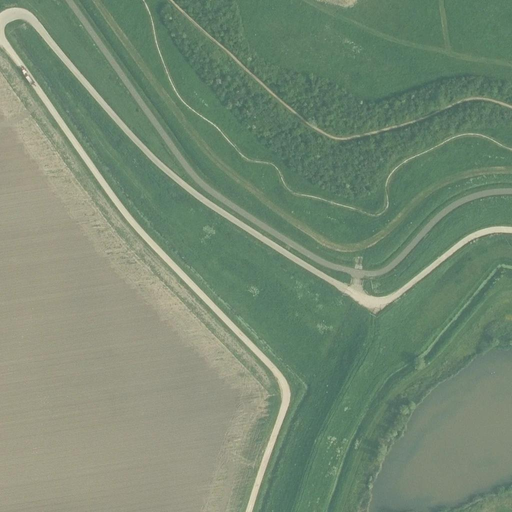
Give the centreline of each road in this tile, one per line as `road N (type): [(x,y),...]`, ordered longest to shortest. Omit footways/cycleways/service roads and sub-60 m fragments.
road 1 (unknown): [(97,0),(203,150),(335,243),(367,246),(460,172),(511,167)]
road 2 (track): [(511,149),(478,134),(448,140),(393,170),(377,200),(360,209),(294,191),(185,105),(143,0)]
